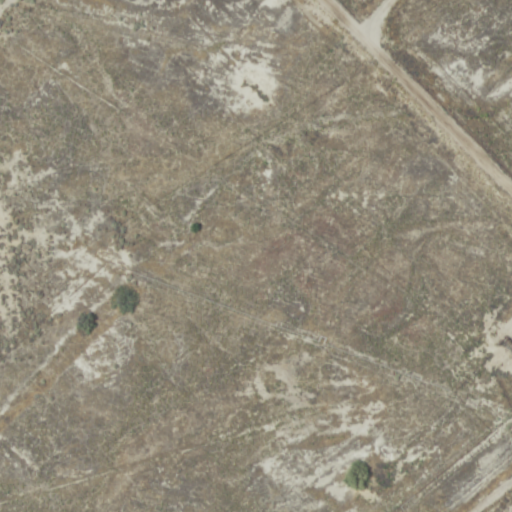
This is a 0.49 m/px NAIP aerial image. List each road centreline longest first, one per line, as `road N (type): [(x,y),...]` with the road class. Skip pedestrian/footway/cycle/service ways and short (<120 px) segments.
road 1 (track): [(511,173),(335,0)]
road 2 (track): [(100,374),(0,285)]
